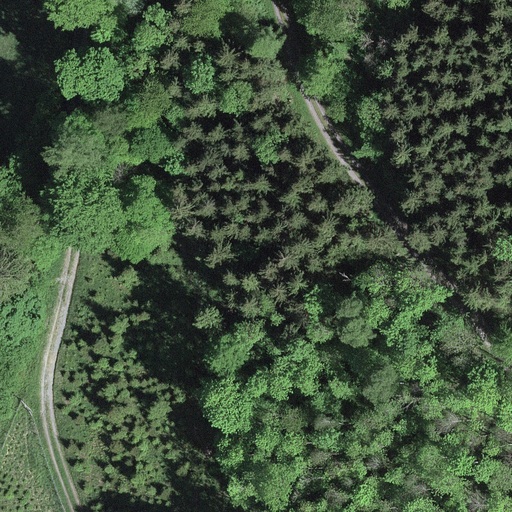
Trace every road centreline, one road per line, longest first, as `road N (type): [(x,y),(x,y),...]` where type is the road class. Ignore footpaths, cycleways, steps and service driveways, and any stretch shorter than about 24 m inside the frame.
road 1 (track): [(157,0),(145,54),(252,511)]
road 2 (track): [(88,0),(73,75),(82,192),(46,385),(50,430),(77,511)]
road 3 (track): [(511,369),(348,166),(310,98),(282,0)]
